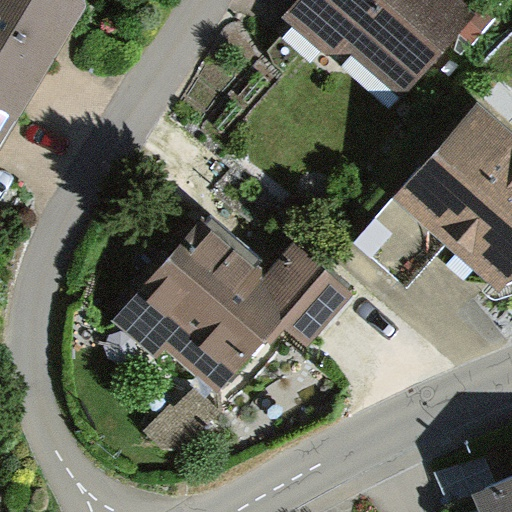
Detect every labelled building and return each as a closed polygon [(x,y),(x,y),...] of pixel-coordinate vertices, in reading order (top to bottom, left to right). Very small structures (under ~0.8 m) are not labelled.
[(0,0),(0,104),(15,113),(51,54),(48,39),(55,26),(69,24),(79,7),(78,0),(0,0)] [(309,0),(294,18),(326,47),(383,43),(414,70),(461,17),(440,0),(309,0)] [(0,138),(15,113),(0,104),(0,138)] [(511,144),(479,116),(432,169),(511,239),(511,144)] [(499,275),(511,260),(511,239),(432,169),(409,195),(401,189),(356,241),(400,279),(445,227),(499,275)] [(179,352),(255,267),(263,259),(211,212),(118,316),(159,352),(168,342),(179,352)] [(255,267),(179,352),(218,386),(283,313),(309,337),(349,293),(297,247),(268,278),(255,267)] [(171,408),(149,430),(165,445),(182,445),(216,412),(197,392),(177,412),(171,408)] [(511,511),(511,474),(485,486),(495,511),(511,511)]
